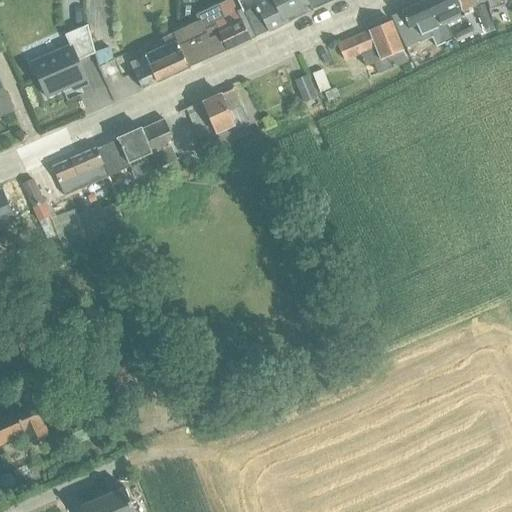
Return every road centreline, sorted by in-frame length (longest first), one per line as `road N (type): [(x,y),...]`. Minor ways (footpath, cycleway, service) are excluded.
road 1 (tertiary): [(388,0),(0,171)]
road 2 (residential): [(13,511),(129,460)]
